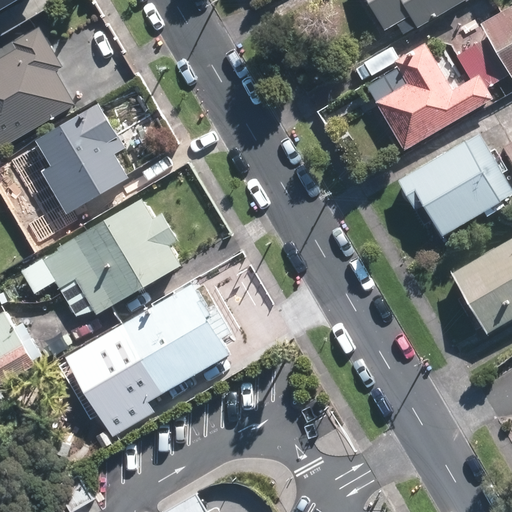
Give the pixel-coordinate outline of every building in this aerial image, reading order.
[(0,0),(0,10),(19,0),(0,0)] [(369,0),(387,30),(404,21),(411,32),(466,0),(369,0)] [(511,5),(486,21),(511,64),(511,5)] [(0,45),(0,144),(72,102),(67,94),(75,89),(66,76),(77,69),(47,18),(0,45)] [(456,85),(431,44),(402,55),(412,79),(381,96),(411,147),(498,97),(481,69),(456,85)] [(107,102),(45,140),(58,161),(49,168),(76,212),(138,174),(124,151),(134,145),(107,102)] [(511,176),(484,129),(402,177),(437,239),(511,192),(511,176)] [(158,214),(146,197),(52,256),(70,284),(82,276),(103,309),(185,258),(175,241),(185,235),(167,208),(158,214)] [(32,251),(26,238),(12,246),(19,259),(32,251)] [(511,238),(457,270),(489,325),(511,311),(511,238)] [(196,281),(69,350),(112,428),(158,403),(154,396),(234,352),(196,281)] [(13,307),(0,314),(0,364),(8,377),(44,358),(13,307)] [(80,473),(56,489),(70,511),(71,511),(95,497),(80,473)]
